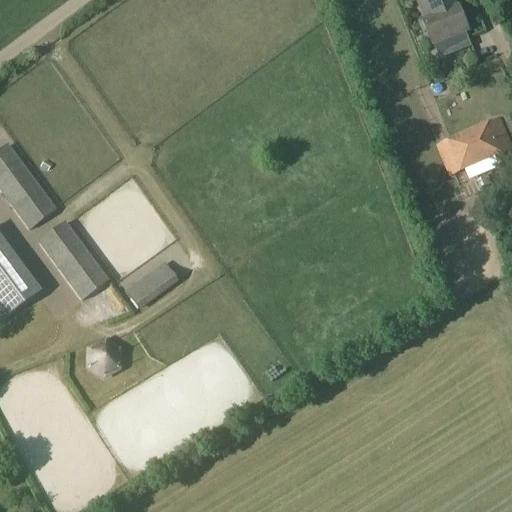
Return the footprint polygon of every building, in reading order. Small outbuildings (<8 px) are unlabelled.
[(422,22),(432,47),(468,32),(458,7),(456,8),(452,0),(415,0),(424,21),(422,22)] [(427,51),(435,74),(474,62),(467,39),(427,51)] [(451,176),(469,169),(501,155),(492,134),(477,140),(474,132),(444,145),(439,147),(451,176)] [(0,151),(0,195),(29,234),(55,213),(6,147),(0,151)] [(80,304),(107,284),(64,225),(37,245),(80,304)] [(0,324),(40,294),(0,241),(0,324)] [(164,266),(125,295),(139,314),(179,285),(164,266)]
